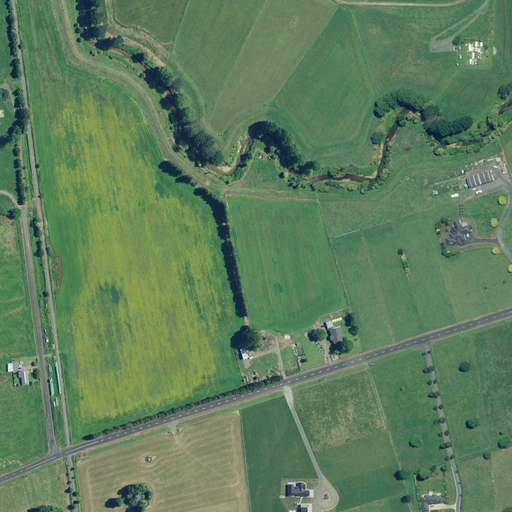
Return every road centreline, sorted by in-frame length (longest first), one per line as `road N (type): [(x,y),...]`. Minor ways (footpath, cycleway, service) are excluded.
road 1 (secondary): [(511,311),(54,457)]
road 2 (unclassified): [(25,214),(54,457)]
